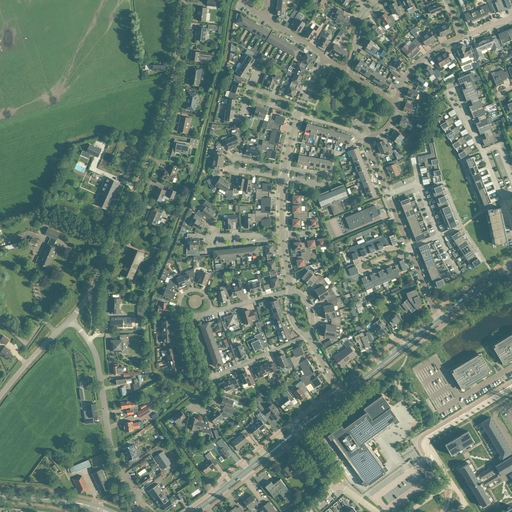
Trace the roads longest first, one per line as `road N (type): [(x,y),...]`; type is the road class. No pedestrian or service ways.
road 1 (unclassified): [(70,319),(158,132),(182,0)]
road 2 (residential): [(138,501),(113,459),(92,347),(70,319)]
road 3 (secondary): [(192,511),(343,395)]
road 4 (track): [(0,125),(134,83),(172,83)]
road 5 (residential): [(395,103),(414,64),(461,36),(446,0)]
road 6 (secondary): [(343,395),(440,319)]
